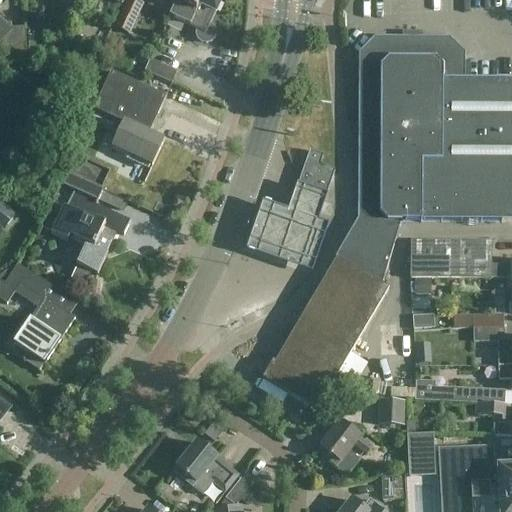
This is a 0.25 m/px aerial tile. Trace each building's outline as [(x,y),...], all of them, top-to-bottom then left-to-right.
[(143,6),(129,0),(121,18),(134,24),(143,6)] [(187,0),(184,7),(177,3),(170,19),(197,31),(196,36),(198,41),(202,44),(207,45),(212,43),(215,40),(216,34),(214,30),(210,26),(222,0),(187,0)] [(0,45),(13,31),(12,30),(10,32),(0,22),(0,5),(1,4),(0,2),(0,45)] [(511,224),(511,83),(464,84),(464,61),(441,42),(422,42),(422,43),(403,43),(403,42),(376,42),(361,56),(361,221),(276,364),(273,363),(263,382),(317,415),(388,294),(384,289),(399,226),(511,224)] [(145,74),(172,86),(177,74),(150,62),(145,74)] [(167,98),(128,80),(111,72),(94,111),(124,125),(112,151),(152,169),(165,142),(150,135),(167,98)] [(297,191),(326,201),(336,172),(321,167),(324,157),(311,152),(304,171),(297,191)] [(63,179),(58,190),(67,194),(72,183),(63,179)] [(326,203),(295,191),(288,212),(263,203),(246,253),(313,276),(329,226),(320,222),(326,203)] [(132,222),(97,206),(95,205),(96,203),(75,193),(67,210),(63,208),(51,234),(68,241),(70,236),(75,238),(74,241),(86,247),(77,268),(79,269),(99,277),(114,243),(107,240),(111,232),(124,238),(132,222)] [(0,226),(8,233),(16,222),(0,209),(0,226)] [(511,266),(492,267),(492,244),(411,243),(411,280),(491,281),(511,280),(511,265),(511,266)] [(17,268),(9,279),(5,286),(0,282),(0,301),(6,305),(14,293),(38,310),(13,346),(28,356),(23,363),(40,374),(76,322),(66,315),(74,303),(48,287),(17,268)] [(430,281),(413,281),(413,294),(429,294),(430,281)] [(473,317),(473,332),(503,331),(503,316),(473,317)] [(504,343),(503,331),(473,332),(473,344),(504,343)] [(511,342),(504,343),(498,343),(499,369),(511,368),(511,342)] [(511,368),(499,369),(500,383),(511,382),(511,368)] [(416,383),(414,402),(475,406),(504,408),(504,407),(504,393),(467,391),(434,389),(435,384),(416,383)] [(405,404),(378,404),(378,427),(405,428),(405,404)] [(491,430),(490,438),(511,438),(511,423),(509,423),(510,407),(504,407),(504,408),(475,406),(475,417),(495,418),(494,430),(491,430)] [(341,424),(318,455),(319,456),(321,453),(348,475),(346,477),(347,478),(360,462),(349,454),(355,447),(367,457),(373,450),(360,440),(360,439),(341,424)] [(431,456),(431,437),(409,437),(409,456),(431,456)] [(225,494),(238,478),(216,460),(217,460),(198,444),(173,475),(174,476),(176,474),(193,487),(192,489),(192,490),(193,489),(202,496),(201,496),(202,497),(215,482),(205,474),(210,467),(222,477),(215,486),(225,494)] [(511,511),(511,468),(495,470),(493,448),(440,451),(442,511),(511,511)] [(383,491),(403,490),(403,479),(382,480),(383,491)] [(236,509),(252,489),(241,481),(225,500),(236,509)] [(384,503),(404,501),(403,491),(383,492),(384,503)] [(352,502),(344,511),(381,511),(369,502),(363,511),(352,502)]
